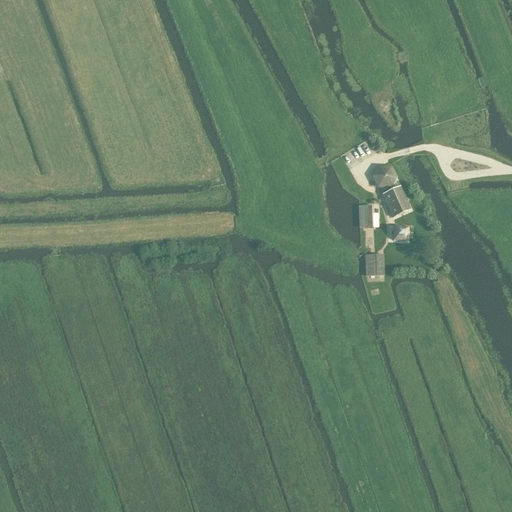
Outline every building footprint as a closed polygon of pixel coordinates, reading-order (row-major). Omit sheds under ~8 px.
[(379,167),(372,177),(378,188),(385,188),(388,194),(394,191),(391,186),(396,179),(391,168),(379,167)] [(393,219),(410,211),(400,188),(394,191),(388,194),(382,196),(393,219)] [(365,229),(373,229),(372,207),(364,207),(365,229)] [(411,238),(411,234),(408,234),(409,228),(394,227),(393,241),(407,243),(408,237),(411,238)] [(380,256),(365,256),(365,277),(381,276),(380,256)]
